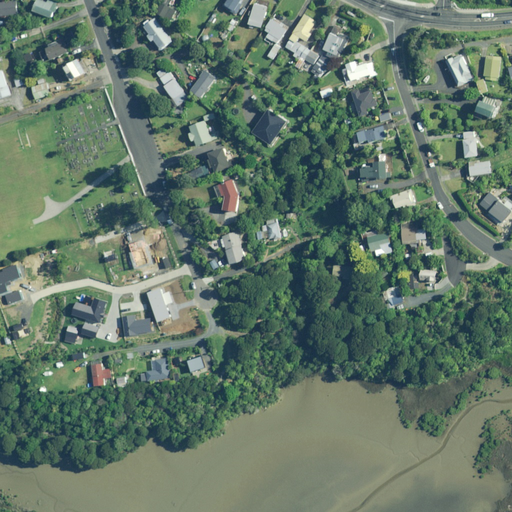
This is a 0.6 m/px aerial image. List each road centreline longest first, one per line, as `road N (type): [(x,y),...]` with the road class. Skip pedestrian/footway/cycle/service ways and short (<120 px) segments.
road 1 (residential): [(204,297),(89,0)]
road 2 (residential): [(511,252),(453,214),(431,179),(399,77),(396,10)]
road 3 (unknown): [(118,81),(0,118)]
